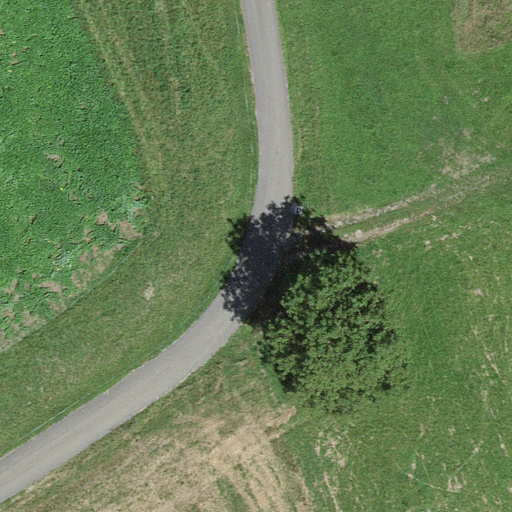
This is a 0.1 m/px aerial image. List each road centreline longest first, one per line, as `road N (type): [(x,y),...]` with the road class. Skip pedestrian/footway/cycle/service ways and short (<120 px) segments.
road 1 (unclassified): [(0,478),(177,359),(256,267),(272,189),(253,0)]
road 2 (track): [(256,267),(311,227),(511,163)]
